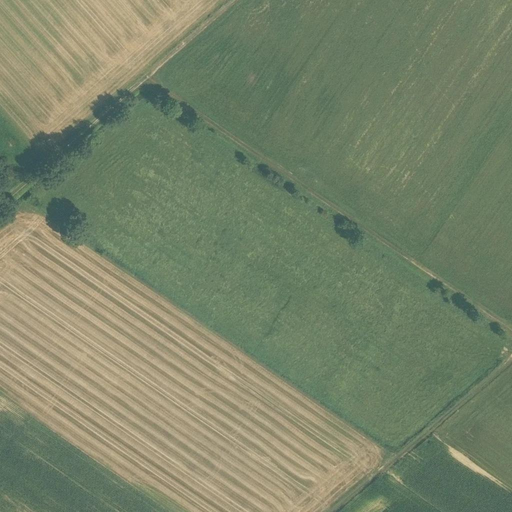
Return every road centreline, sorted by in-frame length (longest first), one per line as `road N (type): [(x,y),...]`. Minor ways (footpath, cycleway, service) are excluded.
road 1 (track): [(150,78),(511,331)]
road 2 (track): [(0,209),(237,0)]
road 3 (track): [(340,511),(511,362)]
